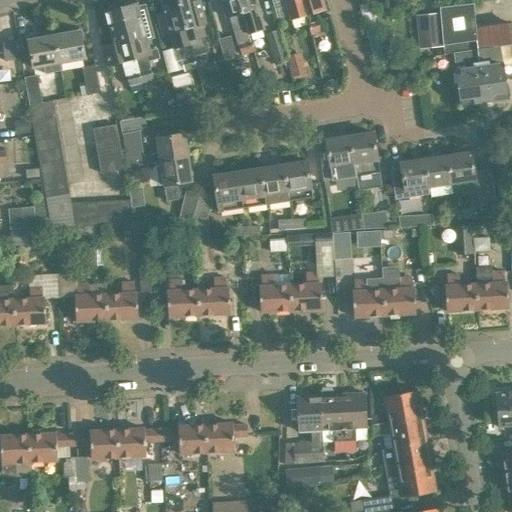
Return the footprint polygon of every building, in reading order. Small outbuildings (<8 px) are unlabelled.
[(194,69),(176,0),(160,0),(169,34),(172,33),(176,49),(177,48),(180,60),(181,60),(185,72),(194,69)] [(176,0),(194,69),(208,65),(205,55),(206,55),(201,36),(205,35),(202,25),(205,24),(199,0),(194,1),(193,0),(176,0)] [(245,26),(237,0),(220,0),(225,17),(229,16),(233,29),(242,55),(252,52),(248,39),(245,26)] [(237,0),(245,26),(257,23),(253,9),(255,8),(253,0),(237,0)] [(284,0),(290,19),(304,15),(299,0),(284,0)] [(299,0),(304,15),(305,15),(308,25),(307,25),(310,35),(324,31),(321,21),(319,22),(316,12),(325,9),(322,0),(299,0)] [(125,5),(120,7),(140,84),(153,80),(150,67),(151,67),(149,59),(157,57),(155,47),(144,50),(142,40),(154,37),(145,2),(136,5),(136,3),(133,4),(131,1),(125,3),(125,5)] [(140,84),(120,7),(117,7),(115,5),(109,7),(108,10),(105,10),(109,27),(99,30),(102,50),(117,46),(121,62),(122,62),(125,76),(126,75),(129,87),(140,84)] [(372,6),(360,9),(374,65),(386,62),(372,6)] [(453,53),(476,49),(478,49),(474,29),(473,6),(441,9),(441,13),(444,46),(444,54),(453,53)] [(444,46),(441,13),(417,15),(419,48),(444,46)] [(508,23),(497,25),(500,46),(510,44),(508,23)] [(497,25),(485,27),(488,48),(500,46),(497,25)] [(478,49),(488,48),(485,27),(474,29),(478,49)] [(80,30),(54,35),(59,62),(86,57),(80,30)] [(279,30),(267,34),(276,64),(288,61),(279,30)] [(59,62),(54,35),(29,40),(34,67),(43,66),(45,74),(61,71),(59,62)] [(236,57),(230,36),(218,39),(224,60),(236,57)] [(3,45),(4,57),(19,55),(18,43),(3,45)] [(488,48),(478,49),(476,49),(483,102),(507,98),(500,46),(488,48)] [(476,49),(453,53),(461,105),(483,102),(476,49)] [(419,59),(420,70),(436,68),(435,57),(419,59)] [(303,59),(289,63),(293,76),(306,73),(303,59)] [(82,67),(87,95),(100,93),(95,65),(82,67)] [(337,74),(324,78),(327,89),(340,85),(337,74)] [(24,78),(29,104),(42,102),(37,75),(24,78)] [(29,104),(31,116),(54,112),(52,101),(42,102),(29,104)] [(31,116),(33,128),(56,123),(54,112),(31,116)] [(147,129),(144,117),(119,121),(122,134),(147,129)] [(17,122),(19,135),(30,134),(28,121),(17,122)] [(33,128),(35,139),(58,135),(56,123),(33,128)] [(91,128),(93,139),(116,135),(115,124),(91,128)] [(151,163),(159,162),(187,158),(183,132),(155,136),(157,153),(150,154),(151,163)] [(371,132),(348,135),(354,173),(377,170),(371,132)] [(35,139),(37,150),(60,146),(58,135),(35,139)] [(93,139),(95,150),(118,146),(116,135),(93,139)] [(354,173),(348,135),(324,139),(330,177),(354,173)] [(37,150),(39,162),(63,157),(60,146),(37,150)] [(95,150),(97,161),(120,157),(118,146),(95,150)] [(445,157),(450,184),(474,180),(478,201),(495,198),(491,169),(473,172),(470,153),(445,157)] [(39,162),(41,173),(65,169),(63,157),(39,162)] [(120,157),(97,161),(99,172),(122,168),(120,157)] [(427,188),(450,184),(445,157),(424,160),(427,188)] [(159,162),(162,186),(164,186),(166,201),(179,199),(177,184),(190,182),(187,158),(159,162)] [(427,188),(424,160),(400,164),(400,168),(389,170),(394,200),(428,195),(427,188)] [(306,161),(282,165),(288,201),(312,197),(306,161)] [(282,165),(259,168),(265,205),(288,201),(282,165)] [(138,179),(136,166),(127,167),(129,180),(138,179)] [(259,168),(236,172),(242,209),(265,205),(259,168)] [(41,173),(43,184),(67,180),(65,169),(41,173)] [(242,209),(236,172),(213,176),(219,212),(242,209)] [(43,184),(45,196),(69,192),(67,180),(43,184)] [(191,219),(199,193),(185,190),(178,220),(191,219)] [(49,219),(51,228),(71,203),(69,192),(45,196),(49,219)] [(212,196),(199,193),(191,219),(207,218),(212,196)] [(118,200),(106,201),(107,225),(119,224),(118,200)] [(130,200),(118,200),(119,224),(133,223),(130,200)] [(106,201),(94,202),(96,225),(107,225),(106,201)] [(71,203),(51,228),(84,226),(83,202),(71,203)] [(94,202),(83,202),(84,226),(96,225),(94,202)] [(456,210),(457,219),(472,219),(472,209),(456,210)] [(362,227),(363,230),(377,229),(388,228),(386,210),(361,214),(362,220),(362,227)] [(360,211),(348,213),(350,229),(362,227),(362,220),(361,214),(360,211)] [(8,216),(9,230),(34,227),(33,214),(8,216)] [(447,215),(431,216),(432,225),(447,225),(447,215)] [(432,225),(431,216),(418,217),(419,226),(432,225)] [(303,218),(291,219),(292,229),(303,228),(303,218)] [(292,229),(291,219),(278,220),(278,229),(292,229)] [(453,225),(454,251),(472,250),(470,224),(453,225)] [(245,236),(244,226),(231,227),(231,237),(245,236)] [(256,226),(244,226),(245,236),(256,235),(256,226)] [(424,236),(423,227),(411,228),(412,237),(424,236)] [(11,230),(12,245),(34,244),(33,228),(11,230)] [(395,238),(394,230),(381,230),(381,239),(395,238)] [(332,232),(315,233),(316,244),(332,243),(332,232)] [(334,258),(350,257),(348,232),(333,233),(334,258)] [(297,234),(287,234),(288,246),(298,246),(297,234)] [(285,239),(269,240),(270,252),(286,251),(285,239)] [(23,255),(14,255),(14,266),(23,266),(23,255)] [(77,285),(76,264),(57,265),(59,297),(75,296),(75,295),(77,295),(77,285)] [(139,272),(140,292),(151,291),(150,271),(139,272)] [(490,282),(476,283),(478,309),(508,307),(506,281),(504,281),(503,271),(490,272),(490,282)] [(307,283),(290,284),(292,309),(322,307),(321,283),(319,283),(318,273),(306,274),(307,283)] [(478,309),(476,283),(458,284),(457,275),(446,275),(446,285),(444,285),(446,311),(478,309)] [(292,309),(290,284),(274,285),(274,276),(262,276),(262,285),(260,285),(261,311),(292,309)] [(215,288),(198,289),(199,314),(230,313),(229,287),(226,288),(226,278),(214,278),(215,288)] [(398,289),(382,290),(384,316),(415,314),(413,287),(410,287),(410,278),(397,279),(398,289)] [(199,314),(198,289),(182,290),(181,280),(169,281),(169,290),(167,290),(168,316),(199,314)] [(384,316),(382,290),(365,291),(365,281),(352,282),(353,291),(351,292),(353,318),(384,316)] [(122,293),(106,294),(107,319),(138,317),(137,292),(134,292),(133,282),(121,283),(122,293)] [(107,319),(106,294),(89,295),(88,284),(77,285),(77,295),(75,295),(75,296),(76,321),(107,319)] [(30,298),(14,299),(16,324),(47,322),(45,297),(42,298),(41,287),(30,288),(30,298)] [(0,324),(16,324),(14,299),(0,299),(0,324)] [(511,390),(495,392),(496,410),(511,409),(511,390)] [(370,414),(371,424),(422,416),(418,391),(384,397),(387,412),(370,414)] [(365,394),(342,395),(344,440),(355,440),(354,428),(366,428),(365,394)] [(342,395),(320,396),(321,430),(322,430),(333,430),(334,441),(344,440),(342,395)] [(321,430),(320,396),(297,397),(299,431),(310,431),(311,442),(293,443),(294,463),(323,461),(322,430),(321,430)] [(511,409),(496,410),(497,427),(511,425),(511,409)] [(391,434),(393,447),(427,441),(422,416),(371,424),(373,437),(391,434)] [(232,425),(205,426),(207,454),(234,453),(233,438),(248,438),(247,426),(232,427),(232,425)] [(207,454),(205,426),(178,427),(178,430),(164,430),(165,442),(178,441),(179,455),(207,454)] [(143,429),(117,430),(119,458),(146,457),(145,443),(159,442),(159,431),(144,431),(143,429)] [(119,458),(117,430),(90,432),(90,434),(76,435),(77,446),(91,445),(91,460),(119,458)] [(56,433),(29,435),(31,463),(58,462),(57,447),(72,446),(71,435),(58,435),(56,433)] [(31,463),(29,435),(0,436),(0,438),(3,491),(17,490),(16,464),(31,463)] [(384,464),(386,474),(431,466),(427,441),(393,447),(395,459),(384,464)] [(511,451),(502,453),(505,471),(511,469),(511,451)] [(87,457),(75,457),(76,483),(88,482),(87,457)] [(73,461),(62,461),(63,477),(74,477),(73,461)] [(287,481),(321,479),(320,463),(286,465),(287,481)] [(147,464),(148,482),(162,481),(161,464),(147,464)] [(386,474),(390,496),(391,496),(391,498),(402,496),(402,498),(436,492),(431,466),(386,474)] [(163,490),(152,490),(152,503),(163,503),(163,490)] [(391,496),(390,496),(349,502),(351,511),(363,510),(392,506),(391,498),(391,496)] [(213,503),(213,511),(245,511),(245,501),(213,503)]
